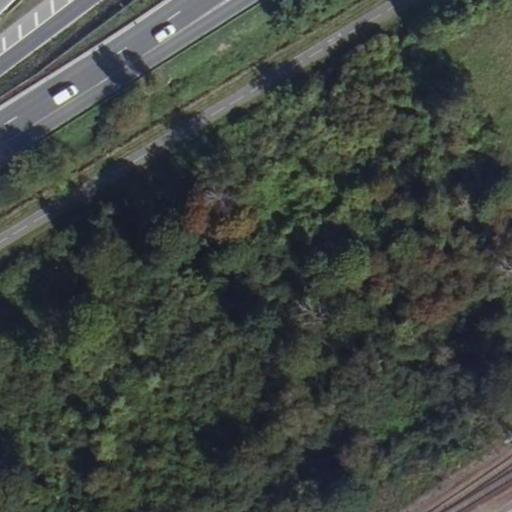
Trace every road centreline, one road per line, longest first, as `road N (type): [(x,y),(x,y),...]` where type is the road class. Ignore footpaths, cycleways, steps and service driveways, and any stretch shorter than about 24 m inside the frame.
road 1 (primary): [(0,146),(248,0)]
road 2 (motorway): [(0,130),(197,0)]
